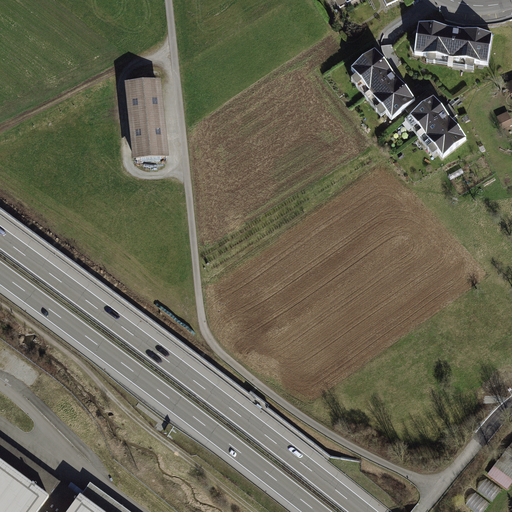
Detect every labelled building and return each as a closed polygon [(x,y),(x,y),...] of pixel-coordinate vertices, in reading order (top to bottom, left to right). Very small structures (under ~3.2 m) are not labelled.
[(332,0),(337,11),(361,0),(332,0)] [(493,36),(417,25),(413,56),(489,67),(493,36)] [(417,105),(375,54),(352,72),(394,123),(417,105)] [(161,80),(125,83),(133,161),(169,157),(161,80)] [(436,100),(411,121),(444,161),(469,140),(436,100)] [(504,129),(511,125),(511,118),(509,112),(498,117),(504,129)] [(5,348),(0,354),(0,363),(30,387),(40,374),(5,348)] [(65,394),(54,405),(72,423),(83,413),(65,394)] [(85,416),(71,429),(83,441),(97,428),(85,416)] [(0,439),(0,511),(69,511),(80,498),(0,439)] [(509,490),(511,485),(511,444),(489,475),(509,490)] [(480,490),(493,499),(498,492),(486,483),(480,490)] [(479,511),(484,511),(491,504),(479,493),(470,503),(479,511)] [(99,511),(80,498),(69,511),(99,511)]
